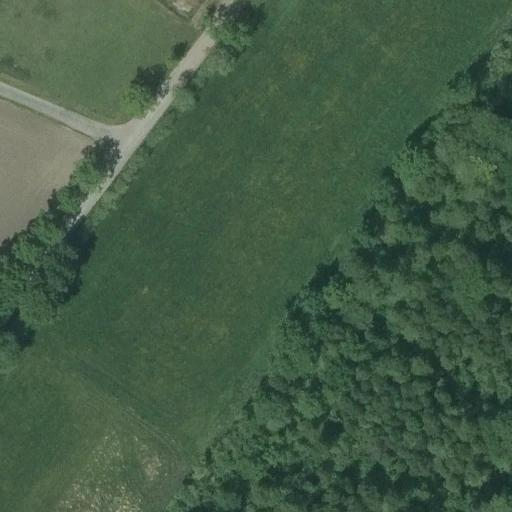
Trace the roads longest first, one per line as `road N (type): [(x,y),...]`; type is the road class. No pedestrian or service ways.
road 1 (track): [(0,314),(234,0)]
road 2 (track): [(130,139),(0,77)]
